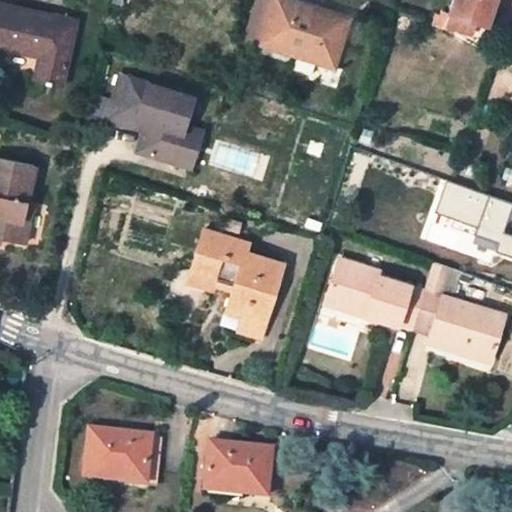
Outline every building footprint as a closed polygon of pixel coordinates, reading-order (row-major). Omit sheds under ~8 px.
[(315,11),(283,0),(257,0),(245,39),(297,56),(313,61),(333,67),(344,27),(313,17),(315,11)] [(452,0),(448,15),(472,23),(484,26),(493,0),(452,0)] [(75,22),(0,4),(0,49),(38,58),(33,82),(60,88),(75,22)] [(441,16),(434,14),(431,25),(441,28),(446,13),(442,12),(441,16)] [(469,34),(472,23),(450,16),(446,27),(469,34)] [(313,61),(297,56),(292,71),(309,76),(313,61)] [(193,98),(120,75),(112,102),(119,105),(116,113),(145,122),(136,150),(174,161),(184,127),(193,98)] [(114,120),(116,113),(119,105),(112,102),(89,96),(82,127),(99,115),(114,120)] [(184,127),(174,161),(190,168),(202,132),(184,127)] [(323,143),(309,139),(304,154),(317,158),(323,143)] [(33,166),(0,159),(0,242),(0,240),(23,245),(31,203),(25,202),(33,166)] [(202,176),(171,165),(165,183),(196,193),(198,187),(202,176)] [(195,196),(206,200),(208,190),(198,187),(196,193),(195,196)] [(203,230),(198,246),(203,247),(208,232),(203,230)] [(203,247),(198,246),(187,282),(210,290),(211,286),(213,279),(232,286),(224,311),(242,317),(263,323),(281,265),(245,253),(248,244),(208,232),(203,247)] [(377,271),(338,259),(325,298),(365,309),(364,314),(397,325),(409,287),(376,276),(377,271)] [(423,291),(439,296),(447,267),(433,262),(423,291)] [(213,279),(211,286),(230,292),(232,286),(213,279)] [(423,291),(409,287),(397,325),(411,331),(423,291)] [(427,335),(439,296),(423,291),(411,331),(427,335)] [(489,354),(501,315),(439,296),(427,335),(429,335),(427,341),(442,345),(444,340),(489,354)] [(365,309),(325,298),(323,303),(364,314),(365,309)] [(259,337),(263,323),(242,317),(238,331),(259,337)] [(487,361),(489,354),(444,340),(442,345),(487,361)] [(150,437),(88,430),(83,475),(105,478),(105,474),(146,479),(150,437)] [(163,438),(150,437),(146,479),(145,485),(158,487),(163,438)] [(271,449),(209,443),(205,484),(244,488),(244,493),(266,495),(271,449)] [(105,474),(105,478),(104,481),(145,485),(146,479),(105,474)] [(243,496),(244,493),(244,488),(205,484),(205,492),(243,496)]
